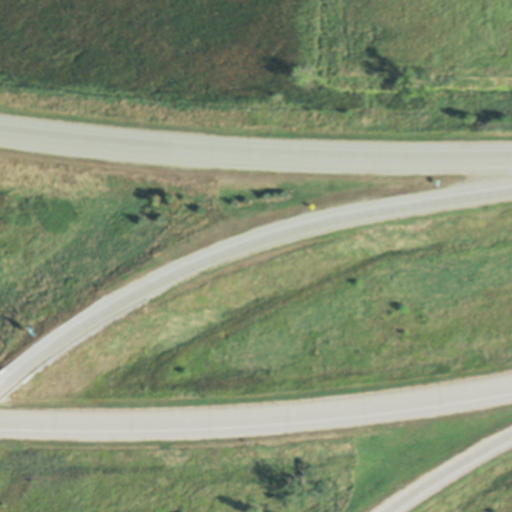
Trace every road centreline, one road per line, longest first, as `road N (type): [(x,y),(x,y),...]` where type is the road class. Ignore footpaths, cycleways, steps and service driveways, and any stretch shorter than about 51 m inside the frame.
road 1 (motorway): [(511,193),(371,214),(219,259),(119,310),(29,371)]
road 2 (motorway): [(0,421),(226,419),(400,404),(511,384)]
road 3 (motorway): [(511,154),(303,158),(0,130)]
road 4 (motorway): [(392,511),(511,437)]
